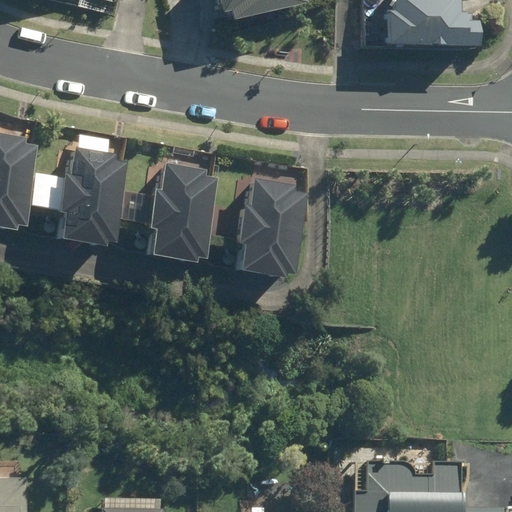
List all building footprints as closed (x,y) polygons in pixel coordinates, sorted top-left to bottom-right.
[(207,0),(211,20),(224,17),(225,26),(299,12),(297,0),(207,0)] [(453,0),(389,0),(389,15),(382,14),(380,51),(471,56),(473,17),(453,16),(453,0)] [(26,171),(32,141),(0,135),(0,231),(15,234),(20,208),(26,171)] [(107,251),(124,158),(65,147),(59,177),(26,171),(20,208),(57,214),(52,241),(107,251)] [(154,189),(148,189),(141,233),(148,234),(145,256),(200,264),(214,171),(158,163),(154,189)] [(289,187),(248,183),(247,193),(241,193),(239,206),(234,205),(230,247),(234,247),(231,276),(288,281),(302,194),(288,193),(289,187)] [(0,511),(27,511),(30,461),(0,459),(0,511)] [(385,511),(505,511),(506,507),(465,504),(465,494),(387,488),(385,511)] [(99,511),(167,511),(168,499),(100,498),(99,511)]
